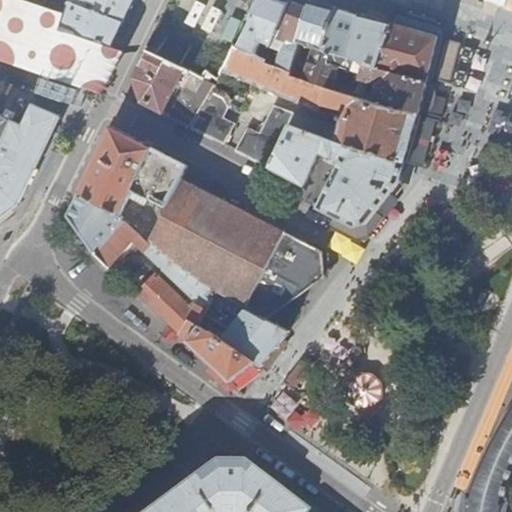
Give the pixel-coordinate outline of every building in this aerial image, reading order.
[(17,0),(24,2),(24,0),(71,0),(64,28),(112,46),(124,20),(133,0),(17,0)] [(261,0),(170,0),(165,10),(144,50),(146,51),(147,50),(184,69),(187,70),(192,60),(207,66),(205,72),(212,75),(220,78),(238,47),(243,50),(255,21),(253,20),(261,0)] [(290,2),(284,0),(261,0),(253,20),(255,21),(243,50),(257,56),(262,43),(273,47),(290,2)] [(309,9),(290,2),(273,47),(273,48),(282,52),(277,68),(294,77),(295,70),(298,59),(302,44),(301,44),(309,9)] [(310,2),(309,9),(301,44),(302,44),(324,51),(336,8),(310,2)] [(324,51),(302,44),(298,59),(309,63),(306,73),(295,70),(294,77),(293,80),(306,84),(309,69),(324,73),(327,59),(341,62),(342,56),(349,59),(353,37),(360,15),(336,8),(324,51)] [(392,24),(360,15),(353,37),(349,59),(378,69),(392,24)] [(413,20),(411,29),(418,31),(438,37),(427,82),(434,81),(445,35),(441,28),(413,20)] [(411,29),(392,24),(378,69),(398,75),(427,82),(438,37),(418,31),(411,29)] [(257,56),(243,50),(238,47),(220,78),(219,80),(227,84),(231,74),(320,112),(321,106),(343,110),(339,126),(319,123),(273,107),(259,135),(246,130),(236,151),(271,169),(289,126),(334,142),(405,164),(411,144),(419,115),(349,96),(306,84),(293,80),(294,77),(277,68),(267,63),(267,61),(257,56)] [(147,50),(146,51),(142,60),(133,78),(142,103),(162,113),(184,69),(147,50)] [(349,96),(419,115),(427,82),(398,75),(378,69),(349,59),(342,56),(341,62),(327,59),(324,73),(309,69),(306,84),(349,96)] [(212,75),(205,72),(202,78),(210,82),(212,75)] [(175,104),(197,116),(215,86),(216,85),(210,82),(202,78),(192,73),(175,104)] [(197,116),(190,128),(225,146),(234,126),(222,120),(230,102),(225,92),(215,86),(197,116)] [(9,110),(15,113),(20,115),(27,111),(27,105),(25,102),(21,100),(18,99),(13,101),(9,110)] [(0,217),(20,203),(61,115),(34,103),(24,123),(13,119),(0,148),(0,217)] [(0,148),(13,119),(0,113),(0,148)] [(421,114),(408,159),(425,164),(438,118),(421,114)] [(100,150),(80,191),(123,219),(135,229),(140,222),(125,207),(135,185),(152,193),(150,198),(167,211),(184,180),(191,168),(111,126),(100,150)] [(289,126),(271,169),(305,186),(320,154),(338,163),(316,209),(353,227),(367,224),(400,183),(405,164),(334,142),(289,126)] [(167,211),(150,243),(203,286),(218,294),(231,301),(246,309),(266,320),(267,319),(286,305),(325,278),(323,251),(184,180),(167,211)] [(123,219),(80,191),(74,203),(67,217),(95,254),(123,219)] [(123,219),(95,254),(110,268),(133,242),(153,262),(198,303),(192,309),(156,275),(137,294),(152,310),(194,350),(231,383),(249,367),(254,363),(255,362),(202,322),(218,294),(203,286),(150,243),(135,229),(123,219)] [(255,362),(254,363),(261,367),(282,340),(289,331),(267,319),(266,320),(246,309),(227,332),(217,325),(231,301),(218,294),(202,322),(255,362)] [(331,353),(345,339),(333,327),(318,341),(331,353)] [(511,407),(504,418),(494,434),(484,457),(469,496),(466,496),(462,511),(507,511),(508,506),(506,506),(506,502),(504,502),(511,477),(511,407)] [(300,511),(296,509),(301,502),(237,453),(209,453),(128,511),(300,511)]
